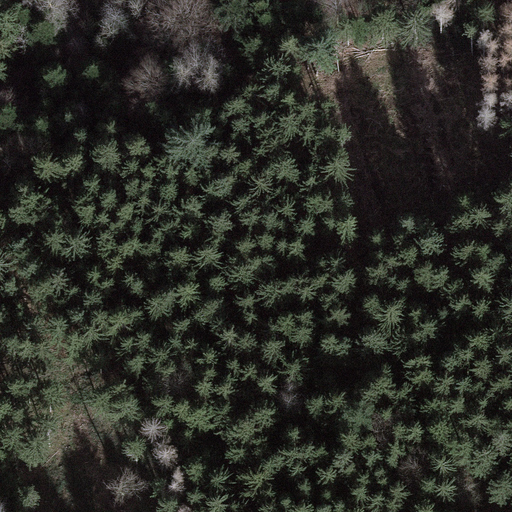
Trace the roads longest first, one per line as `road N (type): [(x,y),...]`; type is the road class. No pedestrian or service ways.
road 1 (track): [(0,401),(511,192)]
road 2 (track): [(0,99),(85,0)]
